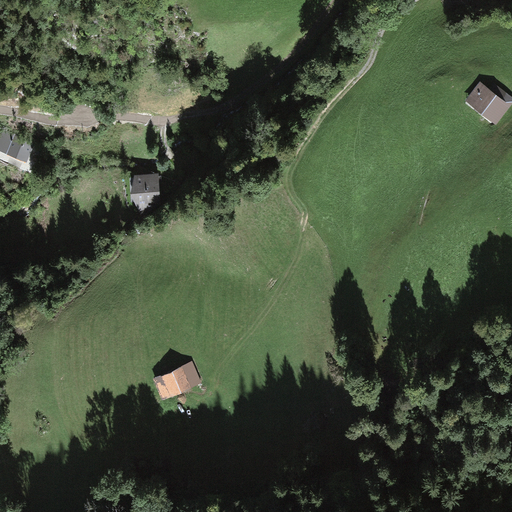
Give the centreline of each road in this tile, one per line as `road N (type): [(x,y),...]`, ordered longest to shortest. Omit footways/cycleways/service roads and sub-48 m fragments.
road 1 (track): [(410,0),(381,28),(368,64),(299,153),(289,176),(303,215),(295,251),(214,363),(210,389)]
road 2 (track): [(336,0),(302,44),(238,98),(163,125),(164,148),(176,165)]
